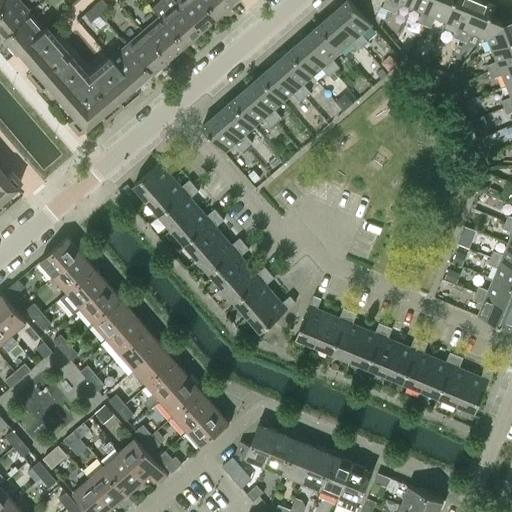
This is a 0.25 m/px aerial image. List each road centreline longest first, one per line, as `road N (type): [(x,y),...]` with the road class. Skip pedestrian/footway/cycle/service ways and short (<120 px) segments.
road 1 (residential): [(511,343),(323,262),(261,216),(165,109)]
road 2 (residential): [(472,493),(258,408),(204,459)]
road 3 (residential): [(54,209),(165,109)]
road 4 (residential): [(165,109),(266,21)]
